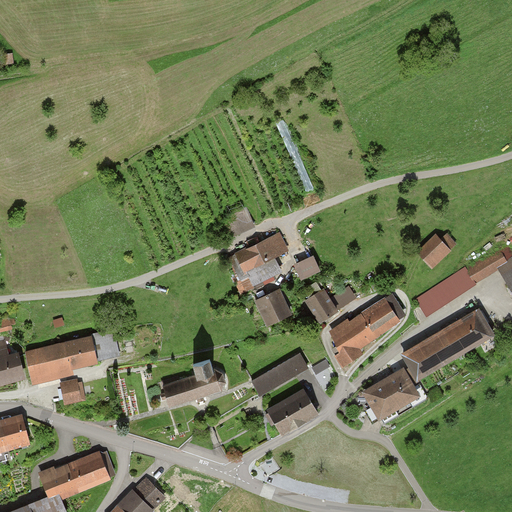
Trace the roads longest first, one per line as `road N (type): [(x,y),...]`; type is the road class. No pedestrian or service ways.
road 1 (unclassified): [(0,300),(114,290),(376,184),(511,155)]
road 2 (residential): [(476,299),(403,343),(334,411),(233,473)]
road 3 (unclassified): [(0,410),(233,473)]
road 4 (track): [(330,413),(340,425),(390,443),(432,511)]
road 5 (unclassified): [(233,473),(275,493),(361,511)]
road 6 (track): [(350,389),(348,376),(408,320),(408,302),(398,294)]
